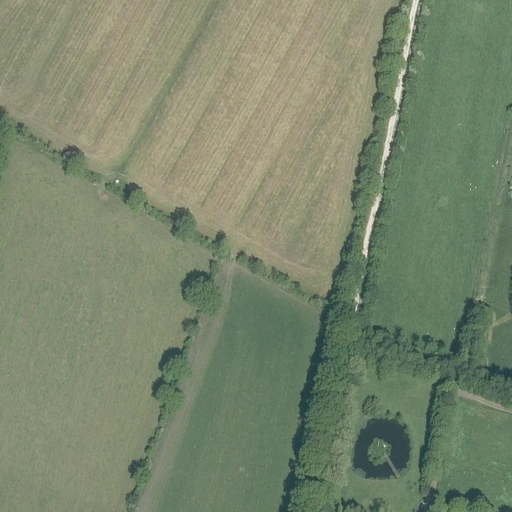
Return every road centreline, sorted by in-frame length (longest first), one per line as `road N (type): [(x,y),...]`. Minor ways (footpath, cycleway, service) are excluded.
road 1 (track): [(414,0),(308,511)]
road 2 (track): [(511,408),(472,398),(450,377),(343,350)]
road 3 (unknown): [(422,511),(458,385)]
